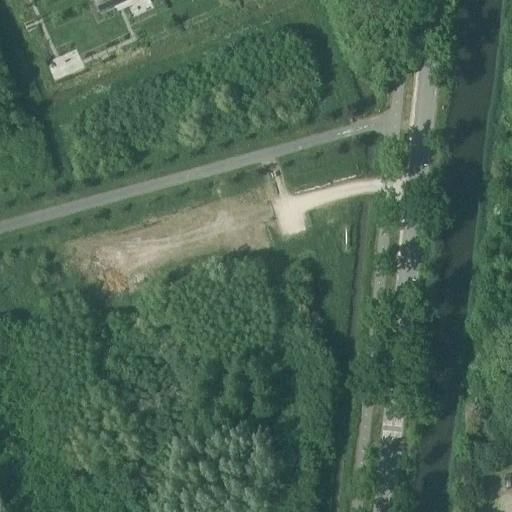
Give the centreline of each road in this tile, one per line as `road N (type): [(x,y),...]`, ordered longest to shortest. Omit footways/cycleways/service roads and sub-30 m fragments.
road 1 (tertiary): [(381,511),(433,0)]
road 2 (track): [(268,212),(87,270)]
